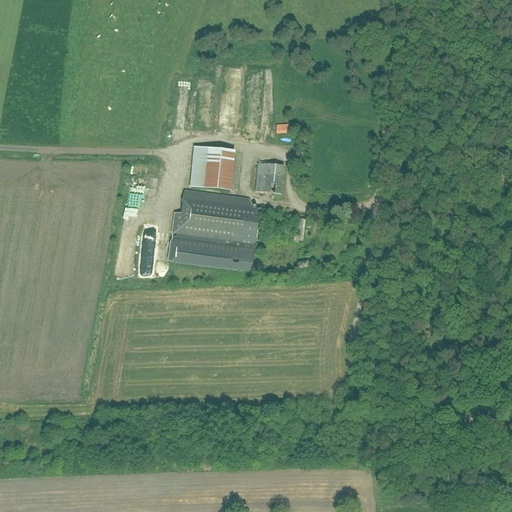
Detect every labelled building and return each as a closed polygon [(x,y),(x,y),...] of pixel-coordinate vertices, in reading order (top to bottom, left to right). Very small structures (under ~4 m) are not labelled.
[(203,81),(203,108),(213,108),(213,81),(203,81)] [(250,123),(250,134),(259,134),(259,123),(250,123)] [(276,126),(277,135),(291,134),(290,125),(276,126)] [(193,145),(193,185),(234,185),(234,145),(193,145)] [(258,165),(255,193),(281,195),(284,168),(258,165)] [(174,214),(172,235),(173,236),(256,246),(261,210),(253,209),(183,201),(181,215),(174,214)] [(256,251),(172,240),(172,242),(171,242),(168,263),(171,263),(171,264),(253,275),(256,251)]
